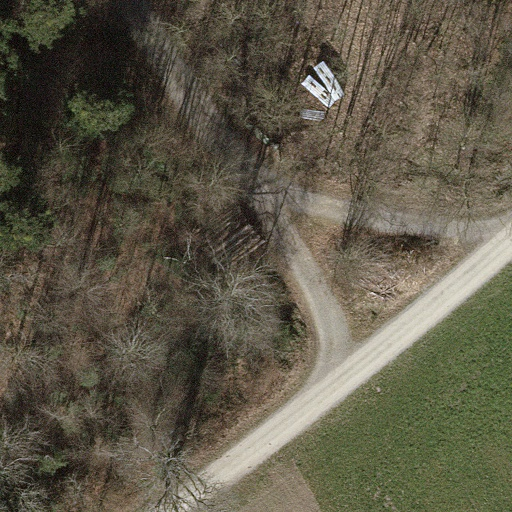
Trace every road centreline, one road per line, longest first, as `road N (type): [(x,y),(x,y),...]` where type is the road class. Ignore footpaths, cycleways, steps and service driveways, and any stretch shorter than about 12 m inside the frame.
road 1 (track): [(511,241),(167,511)]
road 2 (track): [(123,0),(264,195),(357,367)]
road 3 (track): [(508,244),(264,195)]
